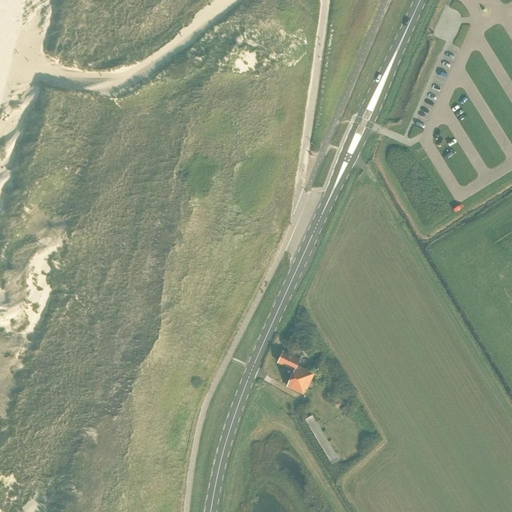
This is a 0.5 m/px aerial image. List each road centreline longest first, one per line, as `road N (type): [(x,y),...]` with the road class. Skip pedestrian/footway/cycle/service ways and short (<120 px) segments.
road 1 (secondary): [(210,511),(251,369),(420,0)]
road 2 (track): [(511,410),(365,168),(347,158)]
